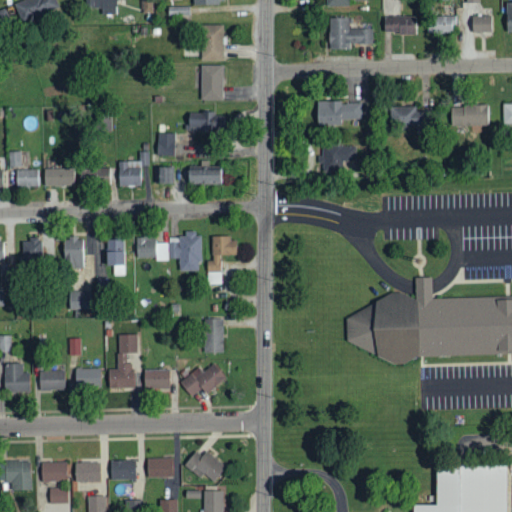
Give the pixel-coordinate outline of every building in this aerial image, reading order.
[(101,14),(117,13),(116,0),(85,0),(86,8),(101,8),(101,14)] [(0,8),(0,33),(1,34),(0,31),(0,28),(12,24),(5,7),(0,8)] [(455,32),(454,15),(427,16),(427,33),(455,32)] [(471,15),(471,32),(491,32),(491,15),(471,15)] [(416,16),(384,16),(384,33),(416,33),(416,16)] [(348,18),(329,18),(329,49),(350,49),(350,43),(372,44),(372,28),(348,28),(348,18)] [(222,24),(201,25),(202,59),(223,59),(222,24)] [(222,65),(200,65),(200,99),(222,99),(222,65)] [(361,101),(316,102),(317,125),(341,125),(341,120),(361,119),(361,101)] [(511,103),(502,104),(502,123),(511,123),(511,103)] [(416,105),(389,106),(390,126),(430,124),(430,110),(416,111),(416,105)] [(488,105),(451,106),(451,126),(488,125),(488,105)] [(187,112),(187,131),(224,132),(224,113),(187,112)] [(174,155),(175,133),(157,132),(156,155),(174,155)] [(345,164),(355,164),(356,145),(323,144),(322,169),(345,170),(345,164)] [(156,183),(173,183),(173,167),(156,167),(156,183)] [(74,168),(43,168),(43,185),(74,186),(74,168)] [(38,169),(15,169),(16,187),(39,186),(38,169)] [(221,184),(220,169),(187,170),(187,184),(221,184)] [(135,237),(136,258),(154,257),(154,260),(178,260),(178,271),(201,270),(200,232),(184,232),(184,236),(168,237),(169,243),(155,243),(155,236),(135,237)] [(236,255),(236,236),(212,237),(212,260),(207,260),(208,284),(222,283),(222,255),(236,255)] [(21,239),(21,265),(42,264),(41,238),(21,239)] [(83,267),(83,239),(63,239),(63,268),(83,267)] [(106,265),(113,265),(113,275),(124,275),(125,239),(106,239),(106,265)] [(346,342),(346,317),(389,292),(413,291),(412,282),(412,274),(432,274),(433,282),(433,297),(511,295),(511,353),(415,356),(399,364),(346,342)] [(96,292),(109,292),(108,277),(96,278),(96,292)] [(90,290),(69,291),(69,309),(91,309),(90,290)] [(222,353),(223,318),(205,317),(205,352),(222,353)] [(11,335),(0,334),(0,351),(11,351),(11,335)] [(137,352),(137,334),(117,334),(118,353),(137,352)] [(81,354),(80,338),(68,338),(68,355),(81,354)] [(133,387),(133,363),(126,363),(126,353),(116,353),(116,369),(108,369),(108,388),(133,387)] [(30,392),(29,372),(23,372),(23,363),(4,363),(4,392),(30,392)] [(179,381),(190,396),(202,388),(205,393),(225,379),(214,363),(202,371),(199,366),(179,381)] [(100,368),(74,368),(74,388),(100,387),(100,368)] [(64,369),(38,370),(39,391),(65,390),(64,369)] [(169,390),(169,369),(143,369),(143,390),(169,390)] [(201,456),(194,451),(183,466),(200,478),(203,474),(214,482),(225,466),(205,451),(201,456)] [(146,458),(147,478),(172,477),(172,457),(146,458)] [(0,460),(0,490),(31,490),(30,460),(0,460)] [(135,460),(110,461),(111,480),(136,479),(135,460)] [(67,503),(67,462),(40,462),(41,481),(59,481),(59,487),(49,487),(49,503),(67,503)] [(100,462),(74,462),(75,482),(100,482),(100,462)] [(413,511),(413,505),(437,506),(437,464),(510,465),(509,511),(413,511)] [(222,511),(222,490),(203,491),(203,511),(222,511)] [(87,511),(105,511),(105,495),(87,495),(87,511)] [(177,511),(177,499),(159,499),(159,511),(177,511)]
